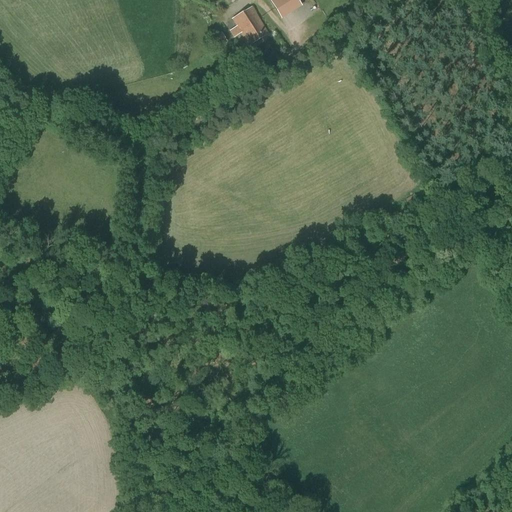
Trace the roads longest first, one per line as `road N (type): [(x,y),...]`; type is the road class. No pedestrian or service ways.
road 1 (track): [(140,153),(381,0)]
road 2 (track): [(0,68),(36,101),(140,153)]
